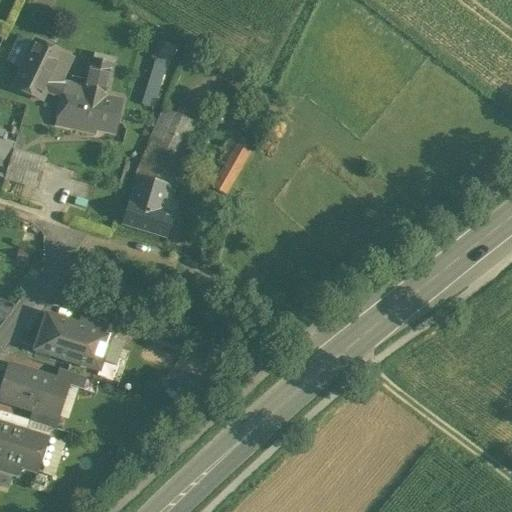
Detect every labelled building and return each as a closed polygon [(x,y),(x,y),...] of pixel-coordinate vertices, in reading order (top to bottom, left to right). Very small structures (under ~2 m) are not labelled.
[(158,106),(175,44),(161,40),(144,102),(158,106)] [(37,42),(15,88),(39,99),(43,90),(60,97),(56,119),(57,119),(63,84),(61,79),(68,66),(58,61),(61,54),(37,42)] [(86,89),(63,84),(57,119),(55,125),(95,134),(98,121),(116,125),(121,102),(104,98),(111,66),(92,62),(86,89)] [(164,110),(137,176),(168,185),(196,124),(164,110)] [(6,131),(0,130),(0,176),(4,178),(12,151),(15,143),(5,140),(5,139),(4,138),(6,131)] [(239,142),(213,188),(226,195),(252,149),(239,142)] [(43,160),(12,151),(4,178),(35,187),(43,160)] [(137,176),(121,225),(168,239),(175,214),(161,210),(168,185),(137,176)] [(116,326),(82,315),(78,326),(109,336),(108,336),(112,338),(116,326)] [(78,326),(47,316),(37,349),(71,360),(74,353),(100,362),(108,336),(109,336),(78,326)] [(56,381),(10,366),(0,398),(33,410),(56,417),(57,416),(66,386),(67,384),(56,381)] [(86,378),(59,369),(56,381),(67,384),(66,386),(82,391),(86,378)] [(56,417),(33,410),(30,421),(31,422),(56,430),(60,417),(57,416),(56,417)] [(30,421),(0,411),(0,423),(28,433),(31,422),(29,421),(30,421)] [(0,423),(0,460),(21,467),(36,472),(47,439),(28,433),(0,423)] [(21,467),(0,460),(0,472),(12,476),(12,477),(17,478),(21,467)] [(0,472),(0,486),(8,489),(12,477),(12,476),(0,472)]
